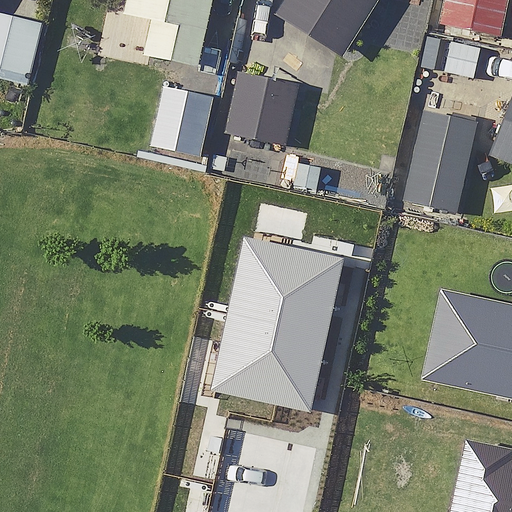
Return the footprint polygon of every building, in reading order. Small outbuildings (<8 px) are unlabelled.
[(202,0),(114,0),(112,10),(142,17),(134,53),(189,64),(202,0)] [(279,0),(269,17),(334,55),(366,0),(279,0)] [(497,0),(434,0),(431,22),(492,32),(497,0)] [(33,22),(0,13),(0,79),(17,83),(33,22)] [(470,44),(436,41),(434,73),(467,76),(470,44)] [(289,87),(232,76),(221,132),(278,143),(289,87)] [(511,84),(506,82),(478,152),(511,167),(511,84)] [(202,96),(153,86),(141,144),(191,154),(202,96)] [(467,119),(414,106),(392,198),(445,211),(467,119)] [(314,159),(269,155),(266,185),(312,190),(314,159)] [(322,159),(314,194),(375,208),(383,174),(322,159)] [(367,241),(341,237),(333,290),(358,295),(367,241)] [(336,376),(271,364),(256,446),(321,459),(336,376)]
